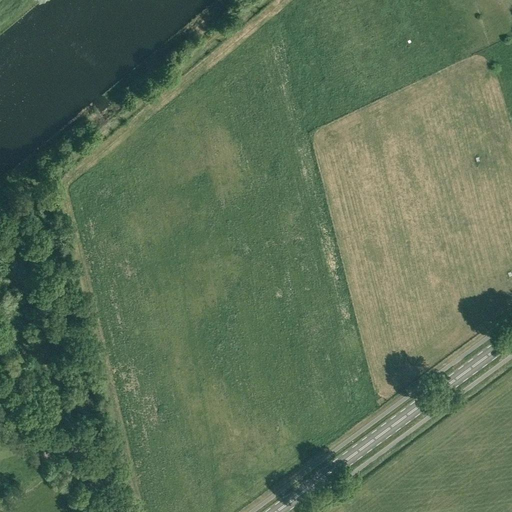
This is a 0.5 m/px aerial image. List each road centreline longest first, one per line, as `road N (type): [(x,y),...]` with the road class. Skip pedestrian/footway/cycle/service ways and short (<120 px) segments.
road 1 (primary): [(276,511),(511,337)]
road 2 (unclassified): [(118,511),(105,484),(0,353)]
